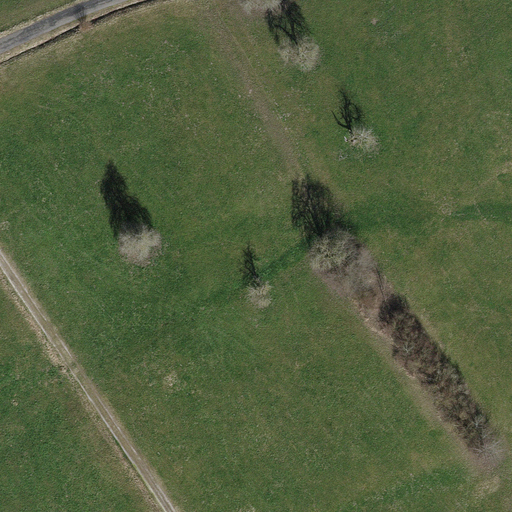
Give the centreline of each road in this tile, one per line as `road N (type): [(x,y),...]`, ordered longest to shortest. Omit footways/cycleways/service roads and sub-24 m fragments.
road 1 (track): [(172,511),(0,257)]
road 2 (track): [(0,46),(115,0)]
